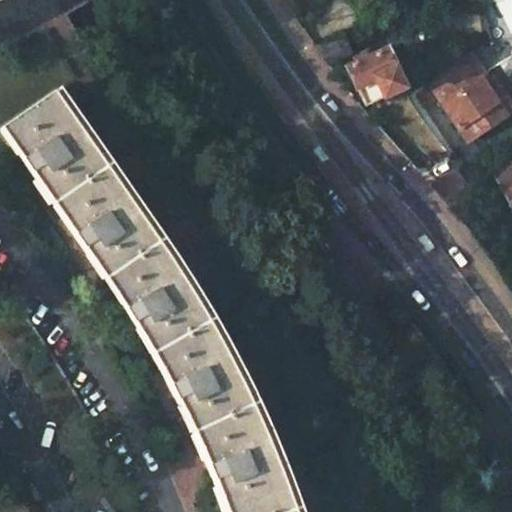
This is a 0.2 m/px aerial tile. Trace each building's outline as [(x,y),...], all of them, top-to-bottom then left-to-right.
[(94,0),(72,0),(79,10),(94,0)] [(342,36),(314,47),(328,67),(352,55),(342,36)] [(488,46),(493,61),(508,56),(503,41),(488,46)] [(347,69),(365,106),(402,88),(386,51),(371,58),(368,52),(354,58),(357,65),(347,69)] [(466,54),(424,82),(466,143),(503,119),(484,91),(489,87),(466,54)] [(484,91),(503,119),(511,112),(511,110),(495,83),(489,87),(484,91)] [(115,290),(130,315),(145,339),(150,346),(181,404),(188,419),(195,434),(201,446),(210,469),(217,486),(223,500),(227,511),(290,511),(285,497),(264,444),(236,386),(228,369),(219,352),(209,334),(194,311),(188,298),(153,246),(50,98),(2,131),(83,244),(115,290)] [(328,160),(318,146),(312,151),(322,165),(328,160)] [(298,171),(288,157),(282,162),(292,176),(298,171)] [(511,163),(494,173),(511,207),(511,163)] [(454,174),(427,188),(444,208),(468,193),(454,174)]
